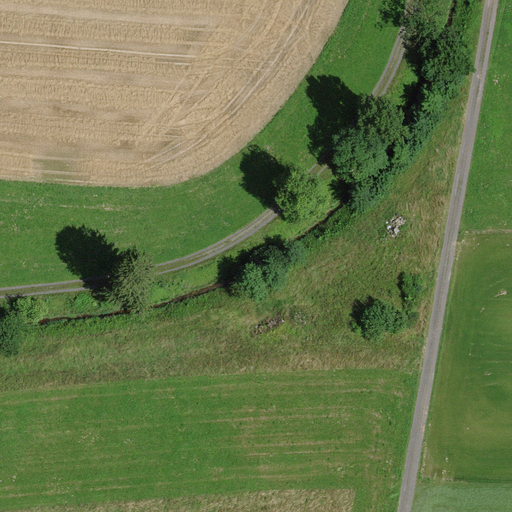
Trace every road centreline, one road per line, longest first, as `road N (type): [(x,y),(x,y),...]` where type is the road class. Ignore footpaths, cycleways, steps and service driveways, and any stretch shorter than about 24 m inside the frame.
road 1 (track): [(0,304),(227,258),(335,153),(409,0)]
road 2 (track): [(488,0),(406,511)]
